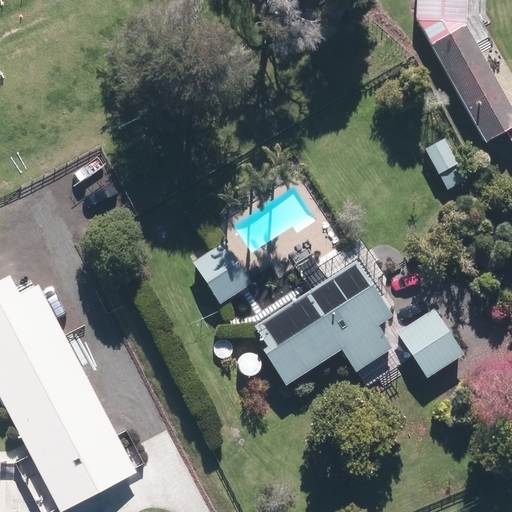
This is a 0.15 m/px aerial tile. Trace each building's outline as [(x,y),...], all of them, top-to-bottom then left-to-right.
[(414,0),(414,19),(484,143),(503,132),(511,147),(511,103),(510,105),(464,23),(464,0),(414,0)] [(445,139),(425,149),(439,176),(458,166),(445,139)] [(223,241),(189,263),(218,306),(252,284),(223,241)] [(355,258),(247,328),(284,386),(340,350),(354,372),(391,348),(376,326),(393,316),(355,258)] [(0,401),(56,510),(134,470),(40,288),(15,301),(8,288),(0,292),(0,401)] [(433,308),(394,333),(424,380),(463,355),(433,308)]
